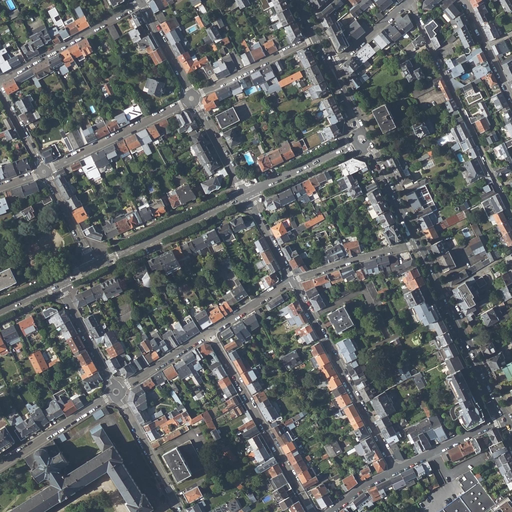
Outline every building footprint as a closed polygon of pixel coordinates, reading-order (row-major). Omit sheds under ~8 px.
[(153,0),(149,3),(154,12),(169,4),(168,1),(166,0),(153,0)] [(250,5),(247,0),(236,0),(237,2),(240,6),(241,9),(250,5)] [(263,11),(270,8),(285,0),(272,0),(273,1),(269,3),(268,1),(268,0),(259,0),(262,5),(260,6),(263,11)] [(274,15),(289,8),(285,0),(270,8),(274,15)] [(310,0),(315,10),(321,7),(328,0),(310,0)] [(335,0),(323,11),(318,14),(320,19),(325,17),(328,14),(335,8),(336,10),(343,3),(341,1),(340,0),(335,0)] [(360,0),(357,3),(363,11),(372,3),(370,0),(360,0)] [(377,0),(376,1),(383,10),(393,2),(391,0),(377,0)] [(501,0),(508,11),(511,9),(511,5),(508,0),(501,0)] [(231,11),(240,6),(237,2),(229,6),(231,11)] [(349,10),(355,18),(363,11),(357,3),(354,6),(349,10)] [(445,9),(452,19),(455,17),(460,13),(452,3),(445,9)] [(481,23),(487,20),(484,14),(488,12),(483,3),(474,8),(481,23)] [(75,21),(80,31),(90,25),(80,6),(75,9),(80,19),(75,21)] [(64,39),(66,37),(67,38),(71,36),(63,22),(56,7),(48,11),(52,18),(57,16),(59,20),(55,23),(58,29),(62,35),(64,39)] [(274,31),(279,28),(284,25),(295,20),(289,8),(274,15),(273,16),(275,20),(276,19),(277,20),(279,19),(281,21),(278,22),(278,24),(277,24),(277,23),(272,26),(274,31)] [(9,14),(12,19),(19,15),(21,14),(19,11),(18,9),(9,14)] [(134,19),(138,27),(141,25),(145,22),(139,10),(132,14),(135,18),(134,19)] [(458,28),(460,30),(466,25),(469,22),(463,10),(460,13),(455,17),(460,26),(458,28)] [(375,14),(380,20),(384,16),(379,11),(375,14)] [(156,15),(160,23),(166,19),(162,12),(156,15)] [(325,17),(320,19),(326,30),(333,24),(335,22),(332,14),(329,16),(328,14),(325,17)] [(405,32),(406,32),(414,26),(408,14),(403,18),(401,15),(395,20),(398,23),(405,32)] [(5,23),(7,26),(21,19),(19,15),(12,19),(5,23)] [(195,17),(201,28),(204,26),(201,20),(198,15),(195,17)] [(63,22),(71,36),(80,31),(75,21),(73,17),(63,22)] [(211,39),(212,41),(214,40),(215,43),(222,39),(225,45),(230,42),(226,33),(220,35),(217,29),(224,25),(220,17),(211,22),(213,25),(206,29),(209,35),(210,36),(211,39)] [(161,24),(166,33),(177,27),(172,18),(161,24)] [(295,20),(284,25),(289,35),(300,30),(295,20)] [(326,30),(337,53),(340,54),(347,47),(343,43),(349,38),(353,43),(366,32),(360,25),(356,20),(343,32),(337,20),(335,22),(333,24),(326,30)] [(483,26),(490,41),(500,36),(495,27),(497,26),(495,20),(483,26)] [(436,36),(429,22),(427,24),(425,26),(431,38),(436,36)] [(364,23),(360,25),(366,32),(370,29),(368,27),(364,23)] [(393,39),(394,41),(402,34),(405,32),(398,23),(393,27),(390,24),(384,29),(393,39)] [(115,40),(120,37),(113,24),(108,27),(115,40)] [(32,40),(37,49),(41,46),(41,47),(44,45),(45,46),(50,44),(49,42),(53,40),(51,35),(49,32),(45,25),(32,32),(34,36),(31,38),(32,40)] [(147,36),(141,25),(138,27),(129,32),(135,43),(138,41),(147,36)] [(458,31),(466,47),(475,43),(466,25),(460,30),(458,31)] [(166,33),(172,45),(181,40),(177,33),(182,30),(179,26),(177,27),(166,33)] [(51,35),(53,40),(55,44),(61,41),(58,37),(60,37),(59,36),(62,35),(58,29),(56,28),(49,32),(51,35)] [(382,49),(393,39),(384,29),(374,39),(379,45),(381,48),(382,49)] [(289,35),(292,42),(304,37),(300,30),(289,35)] [(422,33),(412,41),(415,47),(426,42),(422,33)] [(145,47),(148,52),(158,46),(152,34),(147,36),(138,41),(142,49),(145,47)] [(431,38),(436,49),(450,37),(449,36),(439,40),(437,35),(436,36),(431,38)] [(83,54),(84,56),(93,51),(87,38),(78,44),(83,54)] [(187,52),(184,47),(185,42),(186,42),(184,38),(181,40),(172,45),(178,57),(186,53),(187,52)] [(32,40),(28,43),(29,44),(22,48),(25,52),(26,52),(29,58),(39,53),(37,49),(32,40)] [(272,40),(265,43),(264,44),(269,54),(277,50),(274,42),(272,40)] [(504,40),(492,46),(497,55),(502,65),(510,61),(511,59),(511,55),(503,61),(500,56),(504,55),(503,53),(509,50),(504,40)] [(416,49),(415,47),(412,41),(404,48),(406,53),(416,49)] [(369,43),(357,53),(344,64),(344,67),(348,76),(367,60),(376,52),(374,49),(369,43)] [(68,49),(73,59),(77,57),(79,61),(85,58),(84,56),(83,54),(78,44),(68,49)] [(160,48),(158,46),(148,52),(149,54),(150,54),(160,48)] [(297,51),(301,60),(312,54),(308,46),(297,51)] [(251,51),(248,47),(246,48),(248,52),(241,55),(246,65),(255,61),(251,51)] [(251,51),(255,61),(266,56),(261,47),(251,51)] [(442,52),(444,57),(455,52),(452,47),(442,52)] [(472,52),(474,56),(483,51),(481,47),(472,52)] [(0,74),(12,68),(8,60),(4,62),(0,55),(4,53),(7,52),(7,51),(5,48),(0,50),(0,74)] [(160,48),(150,54),(157,65),(166,60),(160,48)] [(59,53),(67,67),(72,65),(70,62),(74,60),(73,59),(68,49),(59,53)] [(178,57),(181,63),(191,57),(193,56),(196,55),(194,52),(190,54),(188,51),(187,52),(186,53),(178,57)] [(474,56),(472,57),(475,62),(476,61),(477,63),(481,61),(481,62),(487,59),(483,51),(474,56)] [(11,58),(7,52),(4,53),(8,60),(12,68),(21,63),(20,62),(25,59),(21,53),(11,58)] [(48,59),(53,68),(57,65),(63,75),(69,71),(67,67),(59,53),(48,59)] [(125,59),(129,65),(138,60),(134,54),(125,59)] [(225,63),(230,73),(237,70),(229,54),(222,58),(225,63)] [(301,60),(306,68),(316,63),(312,54),(301,60)] [(447,60),(450,68),(451,68),(460,63),(468,59),(465,54),(452,60),(451,58),(447,60)] [(191,65),(194,70),(202,66),(208,77),(211,75),(214,81),(218,79),(213,69),(206,56),(197,62),(194,63),(191,65)] [(191,65),(194,63),(191,57),(181,63),(185,68),(191,65)] [(36,77),(38,79),(54,70),(53,68),(48,59),(32,69),(35,74),(36,77)] [(407,75),(410,81),(418,77),(419,78),(425,75),(420,67),(414,70),(412,65),(413,65),(410,59),(401,64),(404,70),(403,71),(406,76),(407,75)] [(511,59),(510,61),(502,65),(502,66),(506,74),(506,73),(511,70),(511,59)] [(217,62),(224,76),(230,73),(225,63),(222,64),(220,60),(217,62)] [(275,62),(280,71),(284,69),(280,60),(275,62)] [(356,77),(371,64),(367,60),(348,76),(351,81),(356,77)] [(487,61),(476,66),(473,68),(472,68),(478,79),(481,78),(481,77),(493,72),(487,61)] [(213,69),(218,79),(224,76),(217,62),(213,63),(216,67),(213,69)] [(280,71),(275,62),(270,65),(274,74),(280,71)] [(305,69),(313,86),(325,80),(316,63),(306,68),(305,69)] [(460,63),(451,68),(453,71),(452,72),(454,77),(465,72),(460,63)] [(185,68),(187,74),(194,70),(191,65),(185,68)] [(270,65),(250,74),(256,86),(261,83),(264,89),(266,95),(276,90),(277,91),(282,89),(274,74),(270,65)] [(32,69),(14,78),(17,84),(35,74),(32,69)] [(281,81),(284,86),(303,76),(300,71),(281,81)] [(497,87),(498,89),(500,88),(493,72),(481,77),(481,78),(481,80),(487,77),(493,89),(497,87)] [(107,76),(109,82),(117,78),(114,73),(107,76)] [(442,75),(432,80),(434,85),(440,83),(446,95),(444,97),(445,99),(444,100),(445,102),(452,98),(442,75)] [(351,81),(355,90),(366,81),(364,78),(363,79),(362,77),(360,78),(359,77),(357,78),(356,77),(351,81)] [(461,87),(465,85),(460,81),(454,77),(450,79),(456,90),(461,87)] [(17,84),(14,78),(3,84),(8,94),(19,88),(17,84)] [(461,87),(469,103),(482,97),(480,92),(476,93),(473,85),(482,81),(481,80),(481,78),(478,79),(465,85),(461,87)] [(149,92),(161,96),(165,82),(154,79),(149,92)] [(306,89),(312,100),(323,95),(323,94),(330,90),(325,80),(313,86),(312,86),(306,89)] [(434,85),(432,80),(412,91),(415,97),(435,87),(434,85)] [(106,89),(109,96),(113,94),(107,81),(99,85),(102,91),(106,89)] [(229,85),(231,91),(240,87),(237,81),(229,85)] [(306,89),(312,86),(311,84),(298,90),(299,93),(306,89)] [(215,92),(218,97),(231,91),(229,85),(215,92)] [(491,96),(498,110),(502,109),(509,105),(502,91),(491,96)] [(16,101),(23,113),(35,106),(37,105),(34,99),(36,98),(33,92),(16,101)] [(203,101),(208,111),(221,104),(218,97),(215,92),(204,97),(203,101)] [(320,111),(326,108),(336,103),(332,95),(316,103),(320,110),(320,111)] [(445,102),(449,111),(457,107),(452,98),(445,102)] [(469,118),(472,123),(476,121),(485,117),(490,114),(483,100),(478,102),(481,108),(478,109),(480,113),(483,112),(484,115),(481,116),(481,115),(477,116),(472,118),(472,116),(469,118)] [(217,116),(223,128),(252,113),(246,101),(217,116)] [(373,110),(384,132),(397,126),(388,108),(391,107),(389,102),(373,110)] [(445,102),(441,104),(445,113),(449,111),(445,102)] [(125,112),(129,120),(143,113),(138,103),(124,110),(125,112)] [(326,108),(330,116),(340,111),(336,103),(326,108)] [(420,106),(423,113),(429,109),(426,103),(420,106)] [(503,117),(506,124),(511,121),(511,112),(509,105),(502,109),(505,116),(503,117)] [(23,119),(26,124),(41,117),(35,106),(23,113),(20,115),(22,120),(23,119)] [(184,125),(194,120),(190,111),(185,110),(176,114),(178,118),(179,118),(184,125)] [(329,116),(332,124),(335,123),(340,120),(344,118),(340,111),(330,116),(329,116)] [(129,120),(125,112),(115,117),(116,120),(120,127),(130,122),(129,120)] [(455,119),(458,124),(464,121),(461,116),(455,119)] [(3,119),(8,129),(15,126),(9,117),(3,119)] [(476,121),(481,132),(491,127),(489,123),(488,124),(485,117),(476,121)] [(429,118),(413,126),(416,132),(416,131),(418,130),(421,135),(422,137),(435,131),(432,125),(432,126),(431,123),(429,118)] [(189,132),(198,127),(197,125),(195,119),(194,120),(184,125),(178,129),(180,133),(187,129),(189,132)] [(95,130),(107,124),(105,120),(93,125),(95,130)] [(108,124),(111,131),(120,127),(116,120),(108,124)] [(154,124),(158,131),(166,127),(162,120),(154,124)] [(458,124),(450,128),(457,143),(459,142),(471,136),(464,121),(458,124)] [(320,130),(325,141),(341,133),(335,123),(332,124),(320,130)] [(147,128),(153,137),(157,135),(160,133),(158,131),(154,124),(147,128)] [(107,125),(94,131),(98,138),(110,132),(107,125)] [(15,126),(8,129),(0,132),(0,137),(5,135),(7,141),(14,138),(14,139),(19,137),(15,126)] [(90,129),(80,134),(85,144),(98,138),(94,131),(92,127),(89,128),(90,129)] [(66,134),(74,150),(85,144),(80,134),(77,128),(66,134)] [(148,151),(145,145),(143,142),(150,139),(145,129),(136,133),(140,143),(143,149),(145,152),(148,151)] [(224,134),(227,140),(236,136),(233,129),(227,132),(226,129),(219,133),(221,135),(224,134)] [(201,131),(198,133),(191,137),(195,144),(196,143),(203,139),(205,138),(201,131)] [(129,137),(125,139),(129,149),(131,154),(135,152),(136,151),(138,152),(143,149),(140,143),(136,133),(132,135),(132,137),(130,138),(129,137)] [(167,145),(160,133),(157,135),(159,138),(160,140),(158,141),(162,148),(167,145)] [(252,141),(253,145),(261,141),(258,134),(253,136),(255,140),(252,141)] [(490,143),(497,140),(494,134),(487,137),(490,143)] [(227,140),(231,148),(240,144),(236,136),(227,140)] [(471,153),(473,158),(476,157),(480,155),(471,136),(459,142),(464,151),(470,148),(472,153),(471,153)] [(511,138),(503,143),(506,148),(511,146),(511,145),(511,144),(511,138)] [(203,139),(196,143),(195,144),(192,145),(198,155),(209,149),(203,139)] [(302,147),(304,151),(308,149),(303,139),(299,141),(302,147)] [(115,143),(120,155),(121,155),(122,158),(130,154),(123,140),(115,143)] [(292,151),(302,147),(299,141),(296,142),(291,144),(291,143),(289,143),(287,140),(281,143),(282,146),(278,148),(279,150),(284,161),(295,156),(292,151)] [(451,146),(454,151),(459,149),(456,143),(451,146)] [(503,143),(493,148),(497,157),(500,155),(502,158),(504,157),(508,164),(511,162),(511,160),(506,148),(503,143)] [(108,159),(111,158),(119,155),(114,144),(104,149),(108,159)] [(41,154),(46,163),(57,158),(53,148),(41,154)] [(108,159),(104,149),(99,151),(100,153),(97,154),(96,153),(91,155),(93,160),(96,165),(97,168),(97,169),(103,166),(105,169),(111,166),(110,163),(108,159)] [(209,149),(198,155),(204,165),(207,163),(214,159),(209,149)] [(404,170),(423,160),(422,157),(408,165),(408,166),(405,161),(400,163),(400,162),(402,160),(401,157),(409,153),(407,149),(389,158),(396,173),(404,170)] [(268,155),(273,166),(284,161),(279,150),(268,155)] [(258,160),(264,170),(273,166),(268,155),(267,153),(259,157),(260,159),(258,160)] [(82,165),(84,171),(86,170),(92,167),(96,165),(93,160),(91,155),(80,161),(82,165)] [(468,176),(469,178),(483,171),(476,157),(473,158),(465,162),(471,175),(468,176)] [(13,164),(17,174),(31,169),(26,158),(13,162),(13,164)] [(342,170),(346,176),(350,174),(360,169),(367,165),(365,162),(353,158),(341,164),(343,169),(342,170)] [(204,165),(210,176),(218,171),(221,169),(219,166),(220,166),(216,159),(214,159),(207,163),(204,165)] [(73,170),(82,165),(80,161),(71,165),(73,170)] [(494,171),(497,176),(507,171),(508,172),(510,173),(511,172),(511,162),(508,164),(494,171)] [(17,174),(13,164),(3,168),(2,166),(0,166),(0,176),(1,180),(17,174)] [(55,178),(59,186),(67,182),(64,176),(68,174),(74,171),(73,170),(71,165),(56,172),(55,178)] [(218,171),(220,174),(222,178),(228,174),(224,168),(221,169),(218,171)] [(396,173),(402,185),(414,180),(411,174),(409,175),(408,173),(406,175),(404,170),(396,173)] [(469,178),(471,182),(484,176),(485,175),(483,171),(469,178)] [(320,183),(327,179),(327,177),(324,172),(310,178),(314,187),(315,190),(316,191),(322,188),(320,183)] [(485,175),(484,176),(489,184),(493,181),(489,173),(485,175)] [(354,180),(350,174),(346,176),(344,177),(339,180),(344,190),(348,188),(349,188),(358,183),(356,179),(354,180)] [(222,187),(220,184),(217,176),(202,183),(206,193),(208,193),(210,193),(211,193),(211,191),(217,189),(218,189),(219,189),(220,187),(222,187)] [(312,191),(315,190),(314,187),(310,178),(302,182),(307,192),(309,195),(311,200),(314,199),(311,193),(313,192),(312,191)] [(35,181),(30,183),(30,184),(27,185),(26,184),(21,186),(25,195),(29,194),(31,195),(34,194),(34,192),(46,188),(43,182),(37,181),(35,182),(35,181)] [(404,189),(406,194),(424,185),(422,181),(415,184),(414,184),(404,189)] [(74,195),(69,185),(67,182),(59,186),(66,200),(74,195)] [(292,187),(297,197),(298,200),(309,195),(307,192),(302,182),(292,187)] [(366,186),(369,192),(378,188),(375,182),(366,186)] [(349,188),(348,188),(350,192),(348,193),(349,196),(351,195),(353,198),(363,193),(358,183),(349,188)] [(177,194),(182,204),(197,197),(189,184),(184,187),(183,186),(175,189),(177,194)] [(481,195),(483,201),(488,198),(498,193),(494,184),(489,186),(491,190),(481,195)] [(416,213),(418,219),(428,214),(437,209),(425,185),(406,194),(414,210),(415,209),(417,213),(416,213)] [(19,195),(20,197),(25,195),(21,186),(7,191),(10,199),(14,197),(13,196),(16,195),(17,196),(19,195)] [(290,187),(282,191),(277,194),(280,200),(282,204),(282,205),(296,199),(290,187)] [(367,193),(373,204),(383,199),(378,188),(369,192),(367,193)] [(167,193),(172,205),(171,205),(173,209),(178,207),(177,206),(182,204),(177,194),(175,189),(167,193)] [(498,193),(488,198),(495,214),(501,211),(505,209),(505,208),(498,193)] [(271,208),(271,210),(282,204),(280,200),(277,194),(266,199),(265,203),(267,207),(267,206),(269,209),(271,208)] [(66,200),(72,210),(73,212),(77,209),(82,207),(79,200),(77,201),(74,195),(66,200)] [(50,196),(41,200),(43,205),(52,201),(50,196)] [(0,213),(10,210),(7,201),(6,197),(0,198),(0,213)] [(367,207),(373,218),(374,218),(378,216),(377,214),(388,209),(388,208),(383,199),(373,204),(367,207)] [(150,208),(155,217),(158,215),(159,215),(161,214),(162,213),(166,211),(164,206),(162,206),(161,203),(150,208)] [(35,211),(33,206),(28,208),(22,210),(25,216),(29,214),(31,218),(35,216),(34,212),(35,211)] [(140,211),(145,221),(155,217),(150,208),(150,206),(140,211)] [(73,212),(79,223),(86,220),(89,218),(83,207),(82,207),(77,209),(73,212)] [(127,218),(131,228),(142,223),(136,210),(125,215),(127,218)] [(381,221),(385,227),(395,222),(389,210),(388,210),(378,216),(374,218),(377,223),(381,221)] [(424,230),(429,241),(439,237),(437,232),(467,216),(467,215),(464,210),(443,220),(424,230)] [(494,214),(498,225),(507,220),(501,211),(495,214),(494,214)] [(304,222),(307,227),(327,217),(324,212),(304,222)] [(418,219),(424,230),(443,220),(441,217),(431,222),(428,214),(418,219)] [(231,220),(236,231),(242,227),(246,226),(241,216),(237,218),(236,217),(231,220)] [(2,221),(5,228),(15,223),(13,217),(2,221)] [(115,224),(120,233),(131,228),(127,218),(115,224)] [(104,229),(109,239),(120,233),(115,224),(115,223),(113,219),(106,222),(107,224),(103,226),(104,229)] [(85,236),(103,241),(109,239),(104,229),(100,231),(99,233),(97,232),(93,225),(89,227),(86,220),(79,223),(85,236)] [(498,225),(504,235),(511,229),(507,220),(498,225)] [(277,237),(287,231),(282,221),(271,227),(277,237)] [(218,227),(225,242),(237,236),(236,234),(234,231),(230,222),(218,227)] [(296,230),(298,232),(299,233),(301,231),(302,229),(307,227),(304,222),(297,226),(295,227),(296,230)] [(472,227),(477,236),(479,235),(481,234),(477,224),(472,227)] [(383,232),(390,246),(398,243),(397,241),(403,238),(396,225),(390,228),(390,229),(383,232)] [(277,237),(280,244),(295,236),(293,232),(296,230),(295,227),(294,228),(287,231),(277,237)] [(224,247),(216,230),(216,229),(211,231),(211,230),(207,232),(207,233),(203,234),(208,245),(208,246),(214,243),(218,250),(224,247)] [(503,235),(511,250),(511,248),(511,229),(504,235),(503,235)] [(479,235),(484,246),(487,244),(482,233),(481,234),(479,235)] [(208,245),(203,234),(191,240),(196,250),(198,253),(198,255),(202,253),(206,254),(211,252),(208,246),(208,245)] [(481,256),(487,253),(484,246),(479,235),(477,236),(468,241),(475,255),(480,253),(481,256)] [(255,242),(261,253),(269,249),(263,237),(255,242)] [(356,252),(361,251),(360,244),(358,240),(358,239),(353,240),(353,241),(344,244),(349,254),(349,255),(357,254),(356,252)] [(186,258),(187,259),(191,257),(189,254),(194,252),(196,256),(198,255),(198,253),(196,250),(191,240),(180,245),(186,258)] [(334,246),(340,259),(346,256),(346,255),(349,254),(344,244),(342,240),(339,242),(339,244),(334,246)] [(441,241),(431,246),(437,257),(447,252),(451,250),(461,245),(459,240),(457,241),(456,240),(448,244),(446,240),(442,242),(441,241)] [(437,257),(444,272),(457,266),(451,254),(464,248),(466,243),(466,242),(461,245),(451,250),(447,252),(437,257)] [(289,260),(299,255),(297,252),(295,247),(292,248),(291,247),(290,247),(288,244),(282,247),(289,260)] [(340,259),(334,246),(333,244),(330,245),(328,246),(328,247),(327,247),(328,249),(325,251),(326,254),(327,255),(330,262),(340,259)] [(174,248),(182,266),(184,264),(182,260),(186,258),(180,245),(174,248)] [(164,266),(167,273),(182,266),(174,248),(159,255),(164,266)] [(491,251),(487,253),(489,257),(482,261),(481,260),(466,270),(465,269),(448,280),(451,286),(501,256),(497,248),(491,251)] [(269,249),(261,253),(265,259),(256,264),(259,269),(266,265),(267,264),(275,260),(269,249)] [(394,272),(396,277),(406,272),(417,267),(413,259),(408,261),(407,260),(406,259),(403,261),(403,262),(404,264),(399,266),(396,254),(388,256),(391,266),(392,270),(393,272),(394,272)] [(158,269),(164,266),(159,255),(150,260),(154,268),(157,267),(158,269)] [(299,264),(303,271),(308,269),(299,255),(289,260),(293,268),(299,264)] [(222,259),(227,271),(234,268),(229,256),(222,259)] [(390,267),(391,266),(388,256),(377,259),(379,270),(380,273),(384,272),(385,278),(392,276),(390,267)] [(366,267),(369,273),(379,270),(377,259),(364,262),(366,267)] [(270,267),(273,272),(280,268),(275,260),(267,264),(266,265),(268,269),(270,267)] [(139,286),(145,289),(146,286),(150,286),(154,284),(144,263),(134,268),(135,270),(132,271),(139,286)] [(293,268),(296,273),(303,271),(299,264),(293,268)] [(344,278),(356,273),(355,272),(352,265),(340,270),(343,276),(344,278)] [(366,267),(355,272),(356,273),(360,281),(370,276),(369,273),(366,267)] [(417,267),(406,272),(408,275),(403,278),(405,283),(405,282),(409,280),(420,275),(417,267)] [(0,273),(0,289),(17,282),(10,268),(0,273)] [(267,288),(280,280),(280,279),(281,278),(283,273),(280,269),(269,276),(268,275),(261,279),(267,288)] [(501,275),(507,285),(511,281),(511,270),(511,269),(501,275)] [(328,274),(331,280),(343,276),(340,270),(328,274)] [(209,276),(211,280),(213,278),(222,274),(220,271),(209,276)] [(317,285),(325,282),(331,280),(328,274),(314,278),(317,285)] [(403,290),(405,294),(417,288),(418,287),(425,284),(420,275),(409,280),(413,288),(409,290),(408,288),(403,290)] [(107,295),(108,298),(124,290),(117,276),(101,283),(107,295)] [(473,277),(453,289),(463,311),(474,304),(476,303),(473,297),(474,296),(467,286),(476,281),(475,280),(473,277)] [(476,282),(480,287),(487,283),(483,277),(476,282)] [(238,286),(232,290),(232,291),(239,300),(239,301),(248,295),(238,278),(234,280),(238,286)] [(302,283),(317,310),(325,306),(316,288),(315,285),(317,285),(314,278),(302,283)] [(333,285),(331,280),(325,282),(327,288),(333,285)] [(366,285),(377,308),(383,305),(379,296),(378,293),(372,282),(366,285)] [(107,295),(101,283),(91,288),(96,299),(96,300),(98,303),(103,301),(101,297),(102,297),(104,301),(109,299),(108,298),(107,295)] [(316,288),(325,306),(329,304),(317,285),(315,285),(316,288)] [(500,289),(506,300),(511,296),(511,295),(507,285),(500,289)] [(407,304),(409,308),(413,306),(424,301),(425,300),(418,287),(417,288),(405,294),(403,295),(407,304)] [(82,293),(87,303),(96,299),(91,288),(82,293)] [(166,301),(169,300),(163,289),(158,291),(163,303),(166,301)] [(224,296),(227,302),(230,306),(239,300),(232,291),(231,291),(230,290),(227,292),(228,293),(224,296)] [(74,302),(77,308),(87,304),(87,303),(82,293),(76,295),(74,302)] [(266,305),(269,309),(284,299),(281,294),(268,302),(269,303),(266,305)] [(476,316),(473,311),(482,306),(490,301),(487,296),(476,303),(474,304),(463,311),(468,320),(476,316)] [(441,317),(435,304),(428,307),(425,300),(424,301),(413,306),(409,308),(416,321),(423,318),(426,325),(427,324),(432,322),(441,317)] [(499,318),(504,315),(499,307),(505,304),(503,301),(493,308),(499,318)] [(227,302),(219,307),(225,315),(233,310),(230,306),(227,302)] [(291,307),(295,315),(298,314),(303,311),(299,303),(291,307)] [(219,306),(208,313),(211,318),(214,322),(225,315),(219,307),(219,306)] [(334,323),(338,332),(353,324),(344,306),(329,314),(332,319),(331,319),(333,324),(334,323)] [(42,311),(46,318),(54,314),(58,311),(57,309),(51,307),(42,311)] [(258,316),(260,321),(267,317),(263,311),(261,313),(258,308),(255,311),(256,313),(258,316)] [(487,325),(497,320),(499,319),(499,318),(493,308),(481,315),(487,325)] [(67,315),(64,310),(63,311),(62,309),(58,311),(54,314),(55,316),(56,315),(58,320),(55,322),(57,327),(60,325),(61,325),(70,319),(67,315)] [(195,316),(201,325),(204,329),(214,322),(211,318),(208,313),(205,309),(195,316)] [(118,318),(121,325),(134,318),(137,317),(134,310),(118,318)] [(511,310),(504,315),(499,318),(499,319),(497,320),(498,320),(498,321),(500,322),(505,320),(511,315),(511,310)] [(295,315),(288,319),(291,325),(297,322),(298,325),(303,323),(308,321),(303,311),(298,314),(295,315)] [(243,321),(250,331),(259,325),(256,317),(258,316),(256,313),(243,321)] [(90,331),(99,326),(93,314),(84,320),(90,331)] [(371,319),(374,325),(377,324),(384,321),(380,314),(377,315),(377,316),(371,319)] [(186,332),(190,338),(199,332),(200,331),(190,315),(186,317),(186,318),(186,320),(188,323),(182,327),(184,328),(184,329),(186,332)] [(20,322),(26,335),(38,329),(32,316),(20,322)] [(469,322),(471,326),(480,320),(478,316),(469,322)] [(134,318),(141,330),(143,328),(137,317),(134,318)] [(448,331),(441,317),(432,322),(427,324),(428,328),(432,328),(435,327),(439,335),(448,331)] [(389,318),(384,321),(389,332),(391,336),(397,333),(389,318)] [(59,332),(60,334),(63,332),(74,326),(70,319),(61,325),(60,325),(63,329),(59,332)] [(233,328),(242,343),(246,340),(246,339),(252,335),(250,331),(243,321),(233,328)] [(174,334),(180,344),(190,338),(186,332),(184,329),(184,328),(182,327),(180,322),(175,325),(177,329),(172,331),(174,333),(174,334)] [(94,339),(106,333),(104,329),(106,328),(107,326),(105,323),(99,326),(90,331),(94,339)] [(299,334),(301,337),(302,336),(313,330),(310,324),(309,324),(309,323),(304,325),(294,331),(296,336),(299,334)] [(385,339),(377,324),(374,325),(371,326),(379,341),(385,339)] [(2,331),(7,342),(20,336),(14,325),(2,331)] [(67,339),(77,333),(74,326),(63,332),(66,336),(61,339),(63,342),(67,339)] [(222,333),(225,339),(234,334),(230,328),(222,333)] [(105,342),(108,348),(112,346),(118,342),(112,330),(106,333),(94,339),(97,344),(102,342),(105,342)] [(313,330),(302,336),(304,340),(306,339),(307,340),(304,342),(305,344),(317,338),(313,330)] [(150,341),(154,347),(156,351),(157,352),(162,348),(164,347),(167,352),(170,350),(169,347),(164,340),(159,331),(152,335),(154,338),(150,341)] [(442,343),(444,347),(453,342),(448,331),(439,335),(436,337),(437,338),(439,338),(440,339),(436,341),(438,345),(442,343)] [(67,339),(74,353),(85,347),(77,333),(67,339)] [(170,337),(169,337),(176,347),(180,344),(174,334),(170,337)] [(334,344),(345,364),(351,361),(358,358),(356,354),(360,352),(352,336),(334,344)] [(169,337),(164,340),(169,347),(170,350),(176,347),(169,337)] [(142,342),(147,351),(154,347),(150,341),(148,338),(142,342)] [(394,340),(401,354),(405,352),(398,338),(394,340)] [(225,346),(227,350),(237,345),(234,340),(225,346)] [(108,348),(107,348),(113,358),(124,351),(125,351),(119,341),(118,342),(112,346),(108,348)] [(312,350),(315,356),(316,355),(325,351),(320,342),(312,346),(314,349),(312,350)] [(439,349),(445,360),(459,353),(453,342),(444,347),(442,348),(439,349)] [(481,347),(486,356),(496,350),(492,342),(481,347)] [(197,348),(203,357),(210,352),(211,354),(214,352),(210,344),(204,343),(197,348)] [(78,356),(83,366),(84,366),(92,361),(85,347),(74,353),(77,357),(78,356)] [(197,358),(198,360),(203,357),(197,348),(192,351),(197,358)] [(282,357),(288,369),(303,361),(298,353),(300,352),(298,348),(282,357)] [(239,358),(240,357),(236,349),(229,353),(233,361),(239,358)] [(29,356),(38,374),(40,373),(52,366),(50,363),(47,365),(45,360),(47,359),(48,357),(45,352),(42,353),(40,350),(29,356)] [(120,369),(122,368),(117,360),(127,355),(124,351),(113,358),(106,361),(113,374),(120,369)] [(156,351),(151,354),(155,360),(160,357),(157,352),(156,351)] [(192,351),(183,356),(185,359),(188,364),(193,372),(199,384),(203,381),(197,371),(202,367),(199,362),(193,366),(192,363),(192,361),(197,358),(192,351)] [(316,355),(321,365),(330,361),(325,351),(316,355)] [(487,360),(493,371),(498,368),(507,364),(504,358),(505,357),(502,351),(494,355),(494,356),(487,360)] [(144,356),(149,363),(155,360),(151,354),(150,352),(144,356)] [(446,373),(447,376),(460,369),(465,367),(464,363),(461,364),(459,359),(461,358),(459,353),(445,360),(446,361),(450,369),(448,370),(446,373)] [(135,360),(141,369),(149,363),(144,356),(143,354),(135,360)] [(209,366),(211,370),(221,364),(215,354),(214,354),(213,356),(214,358),(211,360),(211,361),(212,364),(209,366)] [(248,361),(243,364),(240,359),(239,358),(233,361),(234,362),(240,373),(251,367),(248,361)] [(184,378),(193,372),(188,364),(185,359),(175,365),(184,378)] [(345,364),(352,377),(363,372),(376,365),(374,362),(365,366),(365,364),(361,366),(357,359),(352,362),(351,361),(345,364)] [(82,376),(84,379),(98,372),(92,361),(84,366),(87,373),(82,376)] [(318,367),(325,378),(327,377),(336,372),(330,361),(321,365),(318,367)] [(511,361),(507,364),(498,368),(501,373),(504,371),(508,380),(511,378),(511,361)] [(122,368),(120,369),(126,378),(135,373),(131,367),(129,364),(122,368)] [(215,370),(220,379),(227,375),(221,364),(211,370),(212,371),(215,370)] [(412,376),(407,365),(406,364),(397,369),(401,375),(403,376),(395,380),(397,385),(412,376)] [(163,371),(169,380),(179,374),(173,365),(163,371)] [(258,378),(251,366),(251,367),(240,373),(247,384),(257,378),(258,378)] [(473,395),(460,369),(447,376),(459,402),(470,396),(473,395)] [(155,384),(159,391),(162,389),(159,385),(167,380),(161,370),(151,377),(155,384)] [(82,380),(88,391),(96,387),(94,385),(103,380),(98,372),(84,379),(82,380)] [(328,384),(331,390),(337,386),(342,383),(336,372),(327,377),(331,383),(328,384)] [(369,384),(363,372),(352,377),(359,389),(369,384)] [(412,376),(419,389),(425,386),(420,377),(422,376),(420,372),(412,376)] [(217,380),(222,389),(223,389),(232,383),(227,375),(220,379),(217,380)] [(140,384),(145,390),(155,384),(151,377),(140,384)] [(262,387),(257,378),(247,384),(252,393),(262,387)] [(232,383),(223,389),(223,390),(227,397),(237,392),(232,383)] [(131,389),(129,402),(135,413),(144,407),(147,406),(146,392),(145,390),(140,384),(131,389)] [(331,393),(335,391),(338,389),(341,394),(347,391),(343,384),(338,387),(337,386),(331,390),(329,390),(331,393)] [(370,399),(375,396),(373,392),(375,391),(375,390),(374,388),(372,389),(369,384),(359,389),(366,402),(370,399)] [(378,414),(380,418),(387,415),(403,407),(393,387),(375,396),(370,399),(372,403),(373,403),(379,413),(378,414)] [(209,398),(223,390),(223,389),(222,389),(217,392),(208,397),(209,398)] [(253,395),(261,409),(270,403),(271,403),(263,389),(253,395)] [(170,392),(179,406),(182,404),(174,390),(170,392)] [(337,409),(342,407),(352,401),(347,391),(341,394),(338,396),(332,399),(337,409)] [(460,414),(465,424),(466,424),(468,428),(485,420),(473,395),(470,396),(459,402),(463,409),(460,411),(461,414),(460,414)] [(85,396),(81,399),(84,405),(89,402),(85,396)] [(427,406),(423,397),(418,399),(423,408),(424,408),(427,406)] [(49,407),(43,411),(49,420),(55,416),(56,417),(64,412),(60,405),(56,398),(50,401),(49,407)] [(225,407),(227,410),(229,410),(236,406),(232,398),(225,402),(227,406),(225,407)] [(72,401),(71,399),(60,405),(64,412),(67,416),(77,409),(74,403),(72,401)] [(81,399),(74,403),(77,409),(84,405),(81,399)] [(28,403),(26,405),(32,414),(35,411),(36,408),(40,406),(38,402),(32,406),(31,404),(28,403)] [(273,407),(270,403),(261,409),(267,420),(278,414),(274,406),(273,407)] [(169,412),(172,418),(174,417),(182,413),(186,410),(182,404),(179,406),(176,407),(177,408),(169,412)] [(347,413),(350,418),(358,414),(353,404),(341,410),(343,415),(347,413)] [(238,405),(231,409),(232,412),(231,413),(232,415),(229,417),(231,420),(242,413),(243,413),(239,406),(238,405)] [(32,415),(40,427),(46,424),(44,421),(45,421),(46,421),(49,420),(43,411),(40,406),(36,408),(35,411),(32,414),(32,415)] [(424,408),(428,417),(432,415),(427,406),(424,408)] [(149,415),(144,407),(135,413),(142,426),(152,420),(149,415)] [(102,409),(86,418),(88,423),(104,413),(102,409)] [(162,410),(149,415),(152,420),(164,414),(162,410)] [(182,413),(187,422),(189,420),(191,423),(196,421),(194,418),(192,419),(186,410),(182,413)] [(244,412),(250,421),(253,419),(247,411),(245,412),(244,412)] [(182,413),(174,417),(176,420),(181,417),(184,423),(187,422),(182,413)] [(433,427),(440,442),(448,438),(436,413),(432,415),(428,417),(433,427)] [(144,425),(147,431),(155,427),(161,424),(166,421),(168,420),(165,414),(162,416),(163,418),(158,421),(157,419),(144,425)] [(284,422),(286,426),(301,417),(299,414),(284,422)] [(350,418),(356,429),(364,425),(358,414),(350,418)] [(15,430),(21,440),(29,435),(27,433),(30,431),(24,421),(21,415),(16,418),(14,415),(8,419),(12,425),(15,423),(18,428),(15,430)] [(32,415),(24,421),(30,431),(32,434),(41,428),(40,427),(32,415)] [(375,420),(381,429),(391,424),(392,424),(387,415),(380,418),(375,420)] [(176,420),(174,417),(172,418),(168,420),(166,421),(168,424),(173,422),(176,428),(179,426),(176,420)] [(391,424),(381,429),(385,438),(395,433),(399,431),(397,428),(400,426),(402,426),(408,424),(407,422),(406,419),(405,419),(404,417),(392,424),(391,424)] [(440,442),(433,427),(428,417),(413,424),(420,439),(425,449),(431,446),(423,432),(429,429),(436,444),(440,442)] [(240,427),(243,431),(247,428),(248,430),(256,426),(253,419),(250,421),(240,427)] [(168,424),(166,421),(161,424),(162,427),(164,426),(168,432),(171,430),(168,424)] [(277,437),(282,434),(282,432),(285,431),(281,423),(278,424),(272,428),(277,437)] [(104,452),(67,475),(54,483),(8,511),(41,511),(62,499),(62,500),(76,491),(76,490),(109,469),(129,502),(129,503),(134,511),(146,511),(154,508),(145,493),(143,494),(122,460),(124,459),(100,424),(90,431),(104,452)] [(410,433),(414,442),(420,439),(413,424),(407,427),(410,433)] [(0,428),(0,450),(15,441),(5,425),(0,428)] [(354,430),(361,442),(371,437),(364,425),(356,429),(354,430)] [(240,435),(242,438),(245,436),(245,437),(253,432),(254,433),(259,430),(256,426),(248,430),(244,433),(240,435)] [(153,441),(161,436),(155,427),(147,431),(153,441)] [(211,431),(217,440),(221,437),(216,428),(214,429),(211,431)] [(488,432),(494,445),(502,441),(496,428),(488,432)] [(179,429),(165,437),(168,441),(181,433),(179,429)] [(385,438),(390,447),(396,444),(395,442),(394,440),(398,438),(401,436),(403,436),(402,433),(406,432),(404,429),(399,431),(395,433),(385,438)] [(292,440),(293,440),(288,431),(282,434),(277,437),(282,446),(291,441),(292,440)] [(58,436),(62,442),(67,439),(63,433),(58,436)] [(250,447),(252,451),(264,445),(259,437),(250,443),(252,446),(250,447)] [(365,450),(367,453),(377,447),(371,437),(361,442),(365,450)] [(53,482),(54,483),(67,475),(65,474),(65,473),(66,473),(66,471),(65,471),(66,469),(67,470),(67,468),(66,468),(66,467),(66,465),(68,464),(68,465),(70,464),(69,463),(70,462),(69,461),(68,462),(62,453),(63,452),(63,451),(62,452),(61,451),(60,451),(57,447),(58,446),(53,439),(25,457),(29,465),(30,464),(33,468),(32,469),(33,470),(32,471),(33,472),(33,471),(39,480),(39,481),(39,482),(40,481),(41,483),(43,482),(42,480),(44,479),(44,481),(46,481),(45,482),(47,482),(47,481),(50,481),(50,482),(51,483),(51,482),(53,482)] [(416,445),(419,452),(425,449),(420,439),(414,442),(416,445)] [(475,451),(476,454),(481,452),(474,439),(469,441),(475,451)] [(164,455),(179,482),(205,468),(190,440),(164,455)] [(282,446),(286,453),(296,447),(292,440),(291,441),(282,446)] [(325,445),(331,458),(342,452),(336,440),(325,445)] [(464,457),(475,451),(469,441),(459,446),(464,457)] [(508,453),(502,441),(494,445),(492,446),(494,451),(491,452),(494,456),(488,459),(490,462),(493,461),(499,458),(508,453)] [(365,450),(361,442),(357,444),(363,455),(364,454),(367,453),(365,450)] [(220,446),(224,453),(226,451),(228,451),(230,449),(231,449),(229,446),(226,447),(224,444),(220,446)] [(399,449),(396,444),(390,447),(393,452),(399,450),(399,449)] [(264,445),(252,451),(249,453),(251,458),(257,455),(261,464),(271,458),(264,445)] [(448,452),(453,462),(464,457),(459,446),(448,452)] [(373,456),(375,460),(382,457),(377,447),(367,453),(364,454),(367,459),(373,456)] [(292,464),(303,458),(297,449),(287,455),(292,464)] [(404,460),(399,450),(393,452),(396,459),(403,460),(404,460)] [(493,461),(497,469),(501,467),(511,461),(511,460),(508,453),(499,458),(493,461)] [(254,468),(258,474),(261,472),(268,468),(277,463),(274,456),(271,458),(261,464),(254,468)] [(312,467),(308,460),(306,456),(303,458),(292,464),(298,474),(311,467),(312,467)] [(373,462),(378,472),(384,469),(385,463),(382,457),(375,460),(373,462)] [(497,469),(501,477),(505,475),(506,474),(511,470),(511,461),(501,467),(497,469)] [(421,465),(426,474),(432,471),(427,462),(421,465)] [(277,463),(268,468),(271,473),(270,473),(273,478),(275,477),(283,472),(277,463)] [(354,476),(358,483),(361,481),(373,474),(368,464),(358,469),(358,471),(360,470),(362,472),(354,476)] [(417,477),(417,479),(418,480),(422,479),(421,477),(426,474),(421,465),(412,469),(417,477)] [(315,476),(311,467),(298,474),(303,483),(315,476)] [(401,475),(405,483),(407,486),(407,487),(415,484),(413,479),(417,477),(412,469),(401,475)] [(469,511),(490,511),(497,507),(493,502),(477,480),(474,476),(470,471),(462,475),(465,480),(463,481),(465,484),(462,486),(460,488),(464,493),(459,497),(469,511)] [(289,483),(283,472),(275,477),(273,478),(269,480),(275,490),(283,486),(289,483)] [(303,483),(306,488),(319,481),(318,479),(321,477),(319,474),(315,476),(303,483)] [(345,484),(348,490),(358,483),(354,476),(353,474),(343,480),(345,484)] [(393,489),(395,492),(407,486),(405,483),(401,475),(389,480),(392,486),(393,489)] [(184,494),(189,503),(203,495),(198,486),(202,484),(202,485),(207,482),(205,478),(187,488),(189,492),(184,494)] [(381,484),(383,490),(392,486),(389,480),(381,484)] [(315,487),(311,489),(317,499),(327,493),(328,493),(329,492),(323,482),(322,483),(315,487)] [(159,483),(154,486),(159,495),(164,493),(159,483)] [(278,500),(294,492),(289,483),(283,486),(275,490),(273,491),(278,500)] [(376,487),(380,495),(385,493),(383,490),(381,484),(376,487)] [(371,498),(374,502),(381,498),(380,495),(376,487),(367,491),(371,497),(371,498)] [(248,495),(253,502),(257,500),(252,493),(248,495)] [(330,495),(328,493),(327,493),(317,499),(322,508),(332,502),(328,496),(330,495)] [(365,493),(353,502),(356,507),(359,511),(366,507),(368,507),(369,509),(374,506),(372,503),(374,502),(371,498),(371,497),(369,496),(368,497),(365,493)] [(497,507),(505,501),(501,496),(493,502),(497,507)] [(290,507),(294,504),(289,497),(279,503),(284,510),(290,507)] [(469,511),(459,497),(452,503),(443,509),(444,511),(469,511)] [(221,511),(229,508),(231,511),(232,511),(241,508),(236,499),(227,504),(226,502),(207,511),(221,511)] [(507,500),(505,501),(497,507),(490,511),(511,511),(511,506),(508,502),(507,500)] [(294,504),(290,507),(292,511),(303,511),(305,511),(299,501),(294,504)] [(242,509),(244,511),(245,511),(256,506),(253,502),(242,509)] [(189,511),(190,511),(202,511),(197,503),(186,508),(188,511),(189,511)]
